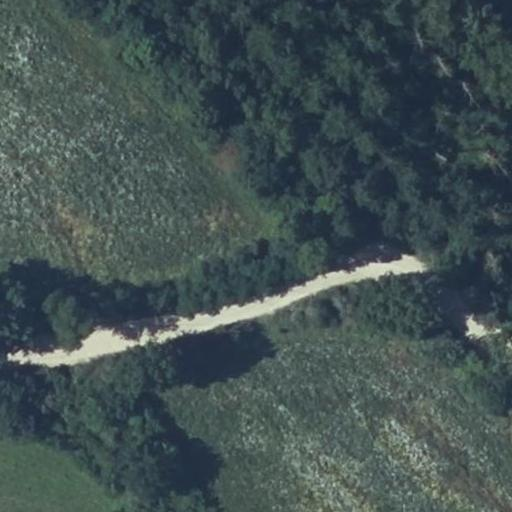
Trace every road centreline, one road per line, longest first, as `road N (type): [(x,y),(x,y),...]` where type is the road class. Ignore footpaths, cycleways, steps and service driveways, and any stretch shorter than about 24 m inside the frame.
road 1 (unclassified): [(0,353),(99,351),(304,289),(376,249)]
road 2 (unclassified): [(128,0),(376,249)]
road 3 (unclassified): [(376,249),(511,374)]
